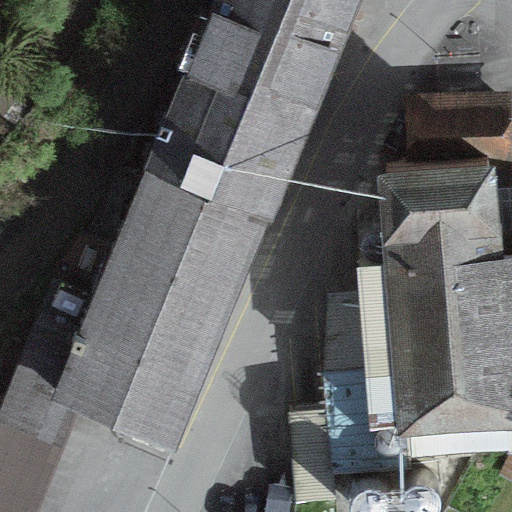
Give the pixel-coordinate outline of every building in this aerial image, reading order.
[(153,154),(265,200),(346,0),(213,0),(189,62),(153,154)] [(401,161),(487,155),(503,157),(501,96),(415,99),(417,157),(401,157),(401,161)] [(265,200),(153,154),(96,295),(57,278),(20,372),(78,396),(171,434),(265,200)] [(508,445),(494,235),(487,155),(401,161),(401,157),(386,158),(393,248),(358,251),(366,359),(321,363),(324,403),(287,405),(295,498),(334,494),(332,469),(410,463),(409,453),(508,445)] [(511,233),(494,235),(508,445),(511,445),(511,233)] [(0,421),(0,511),(31,511),(78,396),(20,372),(0,421)] [(440,486),(438,480),(435,474),(429,470),(423,468),(416,468),(409,470),(404,475),(401,480),(400,486),(400,493),(403,498),(407,503),(413,506),(419,507),(425,507),(431,504),(436,499),(439,493),(440,486)] [(379,473),(372,470),(365,471),(358,474),(353,479),(350,485),(349,492),(350,499),(353,505),(358,509),(364,511),(366,511),(373,511),(377,511),(383,508),(387,503),(390,498),(391,490),(389,483),(385,477),(379,473)]
